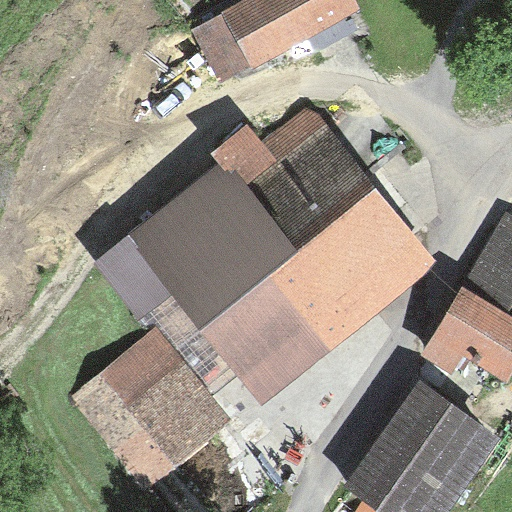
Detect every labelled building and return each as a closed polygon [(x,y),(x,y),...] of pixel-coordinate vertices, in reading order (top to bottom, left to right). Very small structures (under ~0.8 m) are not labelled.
[(309,28),(317,44),(359,23),(347,0),(263,0),(209,27),(230,68),(309,28)] [(226,166),(106,260),(130,291),(159,268),(243,374),(409,244),(304,111),(256,149),(243,134),(217,154),(226,166)] [(511,378),(511,375),(511,221),(505,218),(437,335),(511,378)] [(225,426),(152,331),(73,391),(145,486),(225,426)] [(382,511),(435,511),(489,435),(424,390),(353,492),(382,511)]
